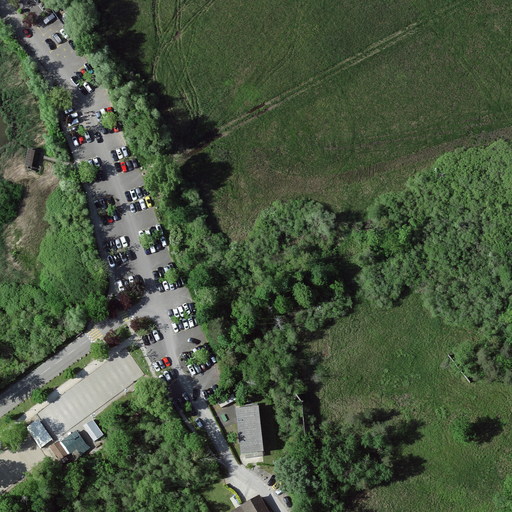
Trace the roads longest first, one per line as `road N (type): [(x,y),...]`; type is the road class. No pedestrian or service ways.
road 1 (residential): [(24,30),(87,109),(155,299)]
road 2 (residential): [(155,299),(172,355),(228,462),(281,511)]
road 3 (residential): [(155,299),(0,405)]
